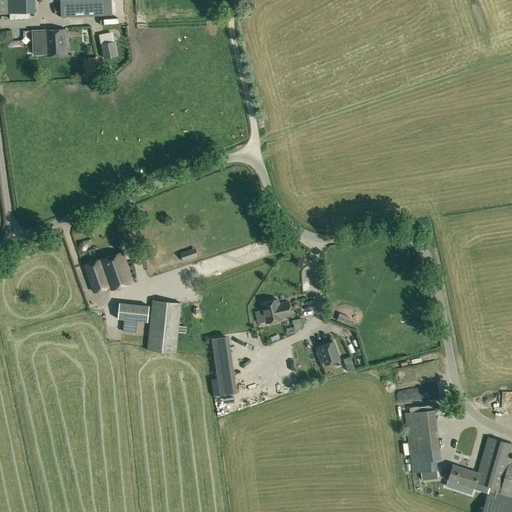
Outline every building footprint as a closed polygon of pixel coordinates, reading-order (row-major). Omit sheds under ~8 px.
[(34,0),(0,0),(0,17),(9,17),(9,14),(35,13),(34,0)] [(59,0),(61,18),(111,15),(110,0),(59,0)] [(38,57),(67,55),(65,29),(44,30),(45,44),(37,44),(38,57)] [(113,33),(99,36),(101,47),(103,46),(105,59),(117,57),(114,44),(115,44),(113,33)] [(1,40),(6,45),(12,39),(8,34),(1,40)] [(102,74),(98,56),(83,59),(86,77),(102,74)] [(195,247),(179,253),(183,261),(198,256),(195,247)] [(100,260),(109,286),(111,290),(133,282),(122,251),(100,260)] [(100,260),(84,265),(94,292),(109,286),(100,260)] [(262,302),(266,323),(284,320),(284,318),(294,316),(291,300),(281,302),(280,298),(262,302)] [(147,350),(175,353),(181,303),(153,300),(147,350)] [(123,332),(135,333),(136,322),(147,323),(149,306),(126,304),(118,303),(117,319),(125,320),(123,332)] [(237,393),(228,336),(212,338),(220,396),(237,393)] [(339,361),(333,341),(318,347),(324,366),(339,361)] [(435,409),(404,413),(409,453),(439,449),(435,409)] [(478,472),(479,473),(475,482),(500,490),(499,494),(511,497),(511,461),(510,461),(511,454),(511,442),(488,436),(478,472)] [(474,488),(475,482),(479,473),(478,472),(452,464),(447,479),(461,484),(461,485),(466,487),(467,485),(474,488)] [(511,511),(511,497),(499,494),(493,511),(511,511)]
